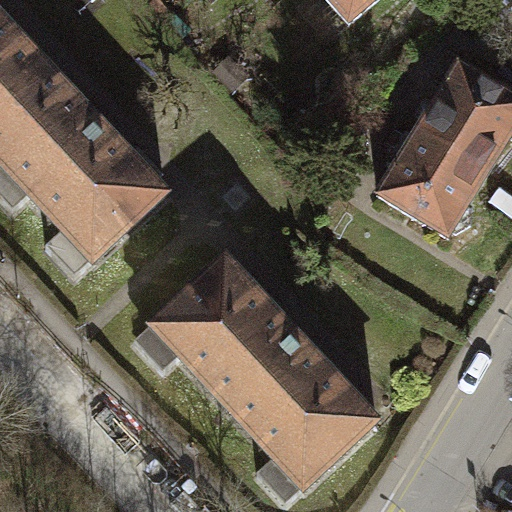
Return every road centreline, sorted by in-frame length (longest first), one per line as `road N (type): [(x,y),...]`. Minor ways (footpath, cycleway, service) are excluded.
road 1 (residential): [(0,338),(163,511)]
road 2 (residential): [(511,359),(418,511)]
